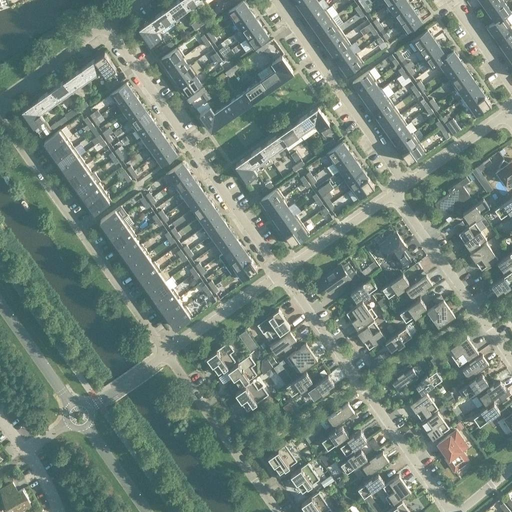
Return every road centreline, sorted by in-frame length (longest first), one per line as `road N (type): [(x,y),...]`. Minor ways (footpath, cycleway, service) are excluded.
road 1 (residential): [(281,273),(106,28)]
road 2 (residential): [(165,355),(0,116)]
road 3 (residential): [(447,511),(281,273)]
road 4 (residential): [(408,183),(275,0)]
road 5 (residential): [(511,362),(394,194)]
road 6 (residential): [(276,511),(165,355)]
road 7 (residential): [(165,355),(281,273)]
road 8 (residential): [(281,273),(394,194)]
road 9 (residential): [(0,103),(106,28)]
road 10 (tertiary): [(0,303),(71,405)]
